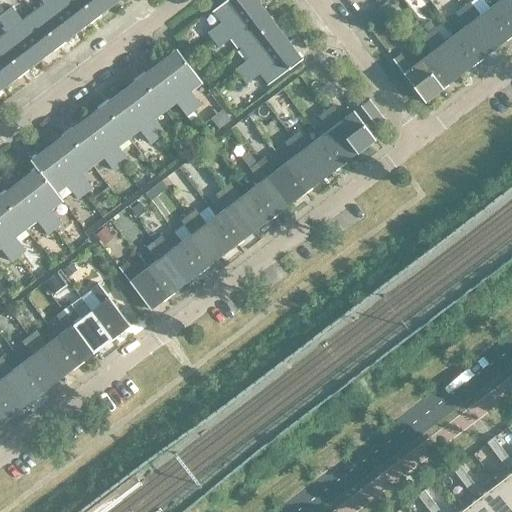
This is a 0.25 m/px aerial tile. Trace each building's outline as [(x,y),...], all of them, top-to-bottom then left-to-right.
[(76,31),(52,0),(40,0),(43,3),(32,12),(58,45),(76,31)] [(52,0),(76,31),(94,17),(80,0),(52,0)] [(112,4),(109,0),(80,0),(94,17),(112,4)] [(225,0),(212,10),(220,22),(207,32),(212,40),(259,4),(256,0),(225,0)] [(510,35),(511,33),(511,2),(510,0),(499,0),(489,8),(510,35)] [(469,1),(462,7),(493,48),(510,35),(489,8),(479,15),(469,1)] [(273,22),(259,4),(212,40),(218,47),(231,36),(240,48),(273,22)] [(11,6),(4,12),(11,22),(18,16),(11,6)] [(493,48),(462,7),(454,12),(465,26),(455,34),(476,61),(493,48)] [(11,22),(4,12),(0,14),(0,21),(7,31),(0,36),(0,44),(21,73),(39,59),(14,26),(11,22)] [(58,45),(32,12),(14,26),(39,59),(58,45)] [(429,21),(422,26),(427,32),(434,27),(429,21)] [(287,40),(273,22),(240,48),(248,59),(234,69),(240,76),(287,40)] [(434,28),(427,33),(458,74),(476,61),(455,34),(445,41),(434,28)] [(458,74),(427,33),(420,38),(430,52),(420,60),(441,87),(458,74)] [(301,59),(287,40),(240,76),(245,83),(259,73),(267,84),(301,59)] [(21,73),(0,44),(0,82),(3,86),(21,73)] [(201,82),(176,49),(157,63),(183,97),(201,82)] [(392,60),(400,69),(407,63),(400,54),(392,60)] [(441,87),(420,60),(402,73),(423,101),(441,87)] [(183,97),(157,63),(139,77),(164,110),(183,97)] [(164,110),(139,77),(121,91),(146,124),(164,110)] [(146,124),(121,91),(103,105),(128,138),(139,130),(149,143),(157,138),(149,128),(146,124)] [(193,95),(186,100),(193,110),(200,105),(193,95)] [(385,120),(368,98),(368,99),(368,100),(360,105),(359,105),(376,127),(376,126),(376,125),(383,120),(384,120),(385,120)] [(186,100),(178,106),(186,116),(193,110),(186,100)] [(317,101),(310,106),(317,115),(324,109),(317,101)] [(128,138),(103,105),(85,118),(110,152),(113,156),(120,165),(127,160),(117,146),(128,138)] [(332,105),(325,111),(356,152),(374,138),(353,111),(343,119),(332,105)] [(356,152),(325,111),(318,116),(328,130),(318,137),(339,165),(356,152)] [(110,152),(85,118),(66,132),(92,166),(110,152)] [(156,123),(149,128),(157,138),(164,132),(156,123)] [(298,131),(291,137),(298,146),(305,141),(298,131)] [(92,166),(66,132),(48,146),(74,179),(81,174),(92,166)] [(298,146),(291,137),(283,142),(294,156),(284,163),(305,191),(322,178),(301,150),(298,146)] [(339,165),(318,137),(301,150),(322,178),(339,165)] [(74,179),(48,146),(30,160),(36,168),(55,193),(56,192),(74,179)] [(248,152),(241,157),(249,168),(256,163),(248,152)] [(113,156),(106,161),(113,171),(120,165),(113,156)] [(263,157),(256,163),(288,204),(305,191),(284,163),(274,171),(263,157)] [(288,204),(256,163),(249,168),(259,182),(249,189),(270,217),(288,204)] [(36,168),(18,181),(53,228),(61,223),(50,209),(62,200),(56,192),(55,193),(36,168)] [(84,178),(77,183),(84,193),(91,187),(84,178)] [(161,180),(151,188),(156,195),(166,187),(161,180)] [(53,228),(18,181),(0,195),(25,228),(36,220),(46,234),(53,228)] [(77,183),(69,189),(77,198),(84,193),(77,183)] [(229,183),(222,189),(253,230),(270,217),(249,189),(239,197),(229,183)] [(253,230),(222,189),(215,194),(225,208),(215,216),(236,243),(253,230)] [(25,228),(0,195),(0,233),(7,242),(10,246),(17,256),(24,250),(14,237),(25,228)] [(139,202),(130,209),(136,217),(145,210),(139,202)] [(195,210),(187,215),(219,256),(236,243),(215,216),(205,223),(195,210)] [(219,256),(187,215),(180,220),(191,234),(181,242),(202,269),(219,256)] [(104,227),(94,235),(102,246),(113,238),(104,227)] [(160,236),(153,241),(184,282),(202,269),(181,242),(171,249),(160,236)] [(184,282),(153,241),(146,247),(156,260),(146,268),(167,295),(184,282)] [(10,246),(3,251),(10,261),(17,256),(10,246)] [(118,268),(128,281),(149,309),(167,295),(146,268),(136,275),(126,262),(118,268)] [(71,263),(62,270),(67,277),(76,270),(71,263)] [(57,271),(45,281),(55,295),(67,285),(57,271)] [(90,289),(80,297),(90,310),(111,338),(129,324),(98,283),(90,289)] [(70,304),(63,310),(70,319),(73,323),(94,351),(111,338),(90,310),(80,297),(70,304)] [(63,310),(55,315),(63,325),(70,319),(63,310)] [(94,351),(73,323),(56,336),(77,364),(94,351)] [(35,330),(28,336),(36,346),(43,340),(35,330)] [(36,346),(28,336),(21,341),(31,355),(21,363),(42,390),(60,377),(39,349),(36,346)] [(77,364),(56,336),(39,349),(60,377),(77,364)] [(1,357),(0,357),(0,370),(25,403),(42,390),(21,363),(11,370),(1,357)] [(25,403),(0,370),(0,405),(8,416),(25,403)] [(503,451),(493,437),(486,442),(496,456),(503,451)] [(511,464),(511,462),(503,451),(496,456),(506,469),(511,464)] [(468,477),(458,463),(451,468),(462,482),(468,477)] [(511,470),(495,483),(511,505),(511,470)] [(479,490),(468,477),(462,482),(472,495),(479,490)] [(511,511),(511,505),(495,483),(478,497),(489,511),(511,511)] [(434,503),(424,490),(417,495),(427,508),(434,503)] [(489,511),(478,497),(461,510),(462,511),(489,511)] [(440,511),(434,503),(427,508),(429,511),(440,511)]
